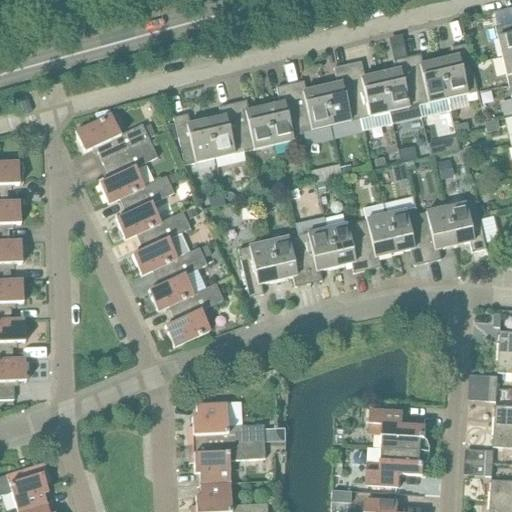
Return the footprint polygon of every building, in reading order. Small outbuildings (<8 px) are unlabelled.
[(511,24),(494,28),(501,58),(511,56),(511,24)] [(477,94),(470,66),(466,45),(451,49),(454,59),(438,62),(447,101),(477,94)] [(450,114),(447,101),(438,62),(422,66),(420,56),(406,59),(421,120),(421,121),(450,114)] [(511,56),(501,58),(508,88),(511,87),(511,56)] [(395,72),(380,76),(388,114),(391,127),(421,120),(406,59),(393,62),(395,72)] [(391,128),(391,127),(388,114),(380,76),(364,79),(360,63),(347,67),(359,121),(362,134),(391,128)] [(337,86),(321,89),(330,128),(359,121),(347,67),(333,70),(337,86)] [(301,134),(330,128),(321,89),(306,93),(303,83),(289,86),(302,140),(303,140),(301,134)] [(279,105),(264,109),(272,147),(302,140),(289,86),(275,89),(279,105)] [(243,154),(272,147),(264,109),(248,112),(246,102),(232,105),(243,154)] [(221,119),(205,122),(214,160),(243,154),(232,105),(218,108),(221,119)] [(486,112),(481,113),(483,122),(490,121),(489,113),(486,112)] [(184,167),(214,160),(205,122),(190,126),(187,116),(173,119),(184,167)] [(110,117),(74,134),(84,155),(95,150),(102,165),(149,143),(142,127),(119,137),(110,117)] [(465,125),(453,128),(453,129),(455,137),(463,135),(467,134),(465,125)] [(109,181),(98,186),(107,207),(119,202),(118,201),(144,189),(143,189),(135,170),(157,160),(149,143),(102,165),(109,181)] [(433,143),(426,145),(430,159),(432,158),(436,157),(433,143)] [(475,147),(462,150),(463,151),(465,160),(478,157),(475,147)] [(417,162),(414,149),(397,153),(400,166),(417,162)] [(383,159),(373,161),(375,170),(385,167),(383,159)] [(447,162),(437,165),(440,182),(451,179),(447,162)] [(0,204),(7,204),(6,187),(19,187),(18,164),(0,164),(0,204)] [(351,168),(340,170),(342,179),(353,177),(351,168)] [(310,172),(313,186),(316,185),(323,184),(320,170),(310,172)] [(126,216),(114,222),(124,243),(135,237),(160,225),(160,224),(151,206),(173,195),(165,178),(143,189),(144,189),(118,201),(119,202),(126,216)] [(481,179),(470,181),(472,189),(483,186),(481,179)] [(407,182),(398,184),(400,192),(408,190),(407,182)] [(323,184),(316,185),(318,195),(326,194),(323,184)] [(227,193),(224,200),(230,203),(234,196),(227,193)] [(411,199),(382,206),(385,217),(394,255),(409,252),(413,268),(427,265),(414,211),(411,199)] [(0,243),(8,244),(8,243),(8,227),(20,226),(19,203),(7,204),(0,204),(0,243)] [(475,203),(445,210),(453,248),(469,244),(471,254),(486,251),(485,247),(478,218),(478,216),(476,208),(475,203)] [(365,222),(356,224),(367,272),(380,269),(378,259),(394,255),(385,217),(382,206),(362,211),(365,222)] [(415,210),(414,211),(427,265),(440,262),(438,251),(453,248),(445,210),(416,216),(415,210)] [(142,252),(131,257),(140,278),(152,273),(151,272),(177,261),(176,260),(168,241),(190,231),(182,214),(160,224),(160,225),(135,237),(142,252)] [(492,218),(481,221),(486,244),(498,242),(492,218)] [(356,224),(326,231),(335,269),(350,265),(353,276),(367,272),(356,224)] [(326,231),(297,238),(308,286),(321,283),(319,273),(335,269),(326,231)] [(297,238),(268,244),(276,283),(292,279),(294,289),(308,286),(297,238)] [(0,283),(10,283),(10,282),(9,266),(21,266),(21,243),(8,243),(8,244),(0,243),(0,283)] [(268,244),(237,251),(249,300),(263,296),(261,286),(276,283),(268,244)] [(159,288),(147,293),(157,314),(168,309),(168,308),(193,297),(193,296),(184,277),(206,267),(203,260),(211,257),(207,247),(199,250),(198,250),(190,254),(176,260),(177,261),(151,272),(152,273),(159,288)] [(0,322),(11,323),(11,322),(10,305),(23,305),(22,282),(10,282),(10,283),(0,283),(0,322)] [(175,324),(164,329),(173,350),(210,333),(200,313),(223,303),(215,286),(193,296),(193,297),(168,308),(168,309),(175,324)] [(0,362),(12,362),(12,361),(12,345),(24,344),(23,321),(11,322),(11,323),(0,322),(0,362)] [(511,333),(500,333),(498,354),(511,354),(511,333)] [(511,375),(511,354),(498,354),(497,375),(511,375)] [(0,402),(14,402),(13,384),(25,384),(25,361),(12,361),(12,362),(0,362),(0,402)] [(192,430),(187,430),(188,448),(263,444),(283,444),(283,432),(263,432),(263,428),(241,428),(227,429),(226,406),(195,407),(196,419),(191,419),(192,430)] [(494,428),(511,429),(511,408),(495,407),(494,428)] [(382,436),(381,450),(430,453),(430,449),(428,443),(425,440),(426,429),(402,427),(403,414),(370,412),(369,436),(382,436)] [(511,449),(511,429),(494,428),(493,449),(511,449)] [(264,461),(263,444),(188,448),(188,466),(193,465),(194,475),(198,475),(199,487),(229,485),(228,463),(264,461)] [(429,457),(430,453),(381,450),(381,465),(367,464),(366,487),(399,489),(399,476),(423,478),(424,466),(427,464),(429,457)] [(0,497),(11,494),(16,511),(29,511),(46,507),(43,496),(48,494),(44,485),(49,483),(43,466),(0,479),(0,497)] [(490,503),(511,504),(511,483),(491,482),(490,503)] [(190,508),(190,511),(266,511),(266,506),(230,508),(229,485),(199,487),(199,498),(195,498),(195,508),(190,508)] [(397,511),(398,503),(365,502),(364,511),(397,511)] [(511,511),(511,504),(490,503),(489,511),(511,511)]
